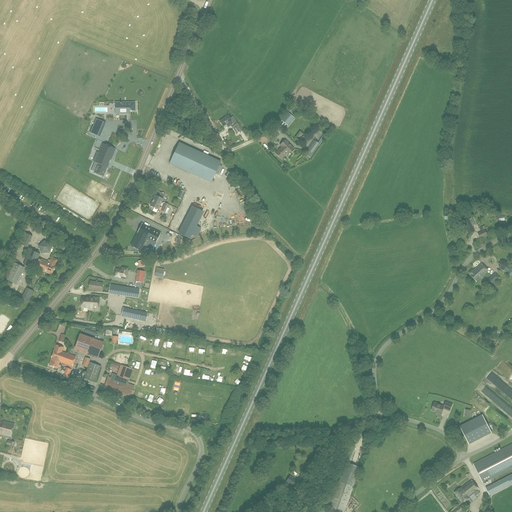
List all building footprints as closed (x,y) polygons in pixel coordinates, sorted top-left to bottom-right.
[(115,109),(115,114),(126,114),(126,111),(129,111),(135,111),(135,107),(135,103),(128,103),(121,103),(120,103),(117,103),(117,109),(115,109)] [(288,126),(294,118),(287,112),(281,120),(288,126)] [(228,116),(219,121),(223,127),(226,125),(228,128),(231,126),(233,129),(236,127),(237,127),(234,129),(236,134),(239,132),(240,133),(243,131),(239,125),(236,122),(233,123),(232,121),(230,119),(228,116)] [(97,119),(91,133),(94,134),(100,121),(97,119)] [(301,139),(307,144),(310,140),(304,135),(301,139)] [(277,153),(283,158),(290,151),(291,152),(295,148),(287,139),(283,143),(284,145),(277,153)] [(313,154),(320,144),(314,140),(307,150),(313,154)] [(169,164),(211,183),(220,162),(179,143),(169,164)] [(95,163),(91,171),(94,173),(103,177),(107,168),(107,169),(109,164),(108,164),(110,161),(115,150),(103,144),(99,152),(94,163),(95,163)] [(163,199),(165,195),(157,191),(155,196),(154,197),(154,196),(152,199),(153,199),(150,206),(158,210),(163,199)] [(231,195),(229,197),(236,203),(238,201),(231,195)] [(184,208),(182,207),(184,203),(182,202),(174,217),(177,219),(184,208)] [(196,237),(201,228),(196,226),(203,212),(192,207),(179,233),(189,239),(192,235),(196,237)] [(475,225),(472,218),(463,222),(465,227),(466,226),(469,234),(474,232),(472,226),(475,225)] [(131,246),(140,251),(143,246),(152,250),(161,233),(142,224),(137,234),(131,246)] [(480,239),(488,236),(485,230),(478,233),(480,239)] [(29,244),(32,237),(25,233),(20,244),(27,248),(28,244),(29,244)] [(42,253),(49,252),(51,245),(44,241),(38,246),(42,253)] [(52,275),(55,266),(57,261),(52,259),(50,264),(48,263),(36,258),(38,254),(30,251),(24,265),(32,269),(32,268),(43,273),(44,272),(52,275)] [(504,270),(508,267),(507,262),(502,260),(498,263),(499,268),(504,270)] [(4,279),(15,284),(23,267),(12,262),(4,279)] [(477,282),(489,271),(482,263),(474,271),(473,270),(469,273),(470,274),(477,282)] [(114,276),(121,277),(121,278),(126,279),(127,269),(122,268),(122,270),(116,269),(114,276)] [(144,272),(137,270),(135,281),(143,283),(144,272)] [(492,286),(494,284),(501,278),(496,273),(487,280),(492,286)] [(101,291),(103,283),(90,281),(88,289),(101,291)] [(127,287),(126,296),(139,298),(140,289),(127,287)] [(21,299),(27,302),(29,303),(34,292),(27,288),(21,299)] [(98,310),(99,298),(91,297),(90,298),(89,298),(82,297),(81,308),(88,308),(88,309),(98,310)] [(146,322),(148,313),(123,307),(121,316),(146,322)] [(84,332),(97,337),(99,332),(86,328),(84,332)] [(98,357),(103,343),(79,335),(75,348),(98,357)] [(53,354),(61,357),(63,353),(62,353),(64,348),(56,345),(54,350),(53,354)] [(63,352),(63,353),(61,357),(53,354),(51,358),(49,365),(57,368),(60,361),(61,361),(61,362),(72,366),(76,357),(63,352)] [(86,356),(82,365),(87,367),(91,359),(86,356)] [(101,367),(90,363),(84,378),(96,382),(101,367)] [(108,377),(104,387),(130,397),(131,394),(132,391),(134,386),(127,384),(128,383),(128,381),(129,381),(133,370),(121,366),(117,376),(113,375),(111,378),(108,377)] [(444,407),(434,403),(431,410),(437,413),(441,415),(444,409),(450,411),(452,405),(446,402),(444,407)] [(492,433),(482,415),(460,427),(470,444),(492,433)] [(0,434),(11,437),(14,424),(3,421),(2,422),(0,421),(0,434)] [(483,483),(511,469),(511,468),(511,475),(486,489),(489,495),(510,484),(511,483),(511,444),(502,450),(474,465),(483,483)] [(343,511),(360,468),(346,463),(329,507),(343,511)] [(297,491),(294,488),(298,482),(295,480),(289,476),(282,486),(294,495),(297,491)] [(476,496),(480,493),(478,490),(479,489),(472,480),(454,494),(462,503),(469,498),(469,497),(474,493),(476,496)]
